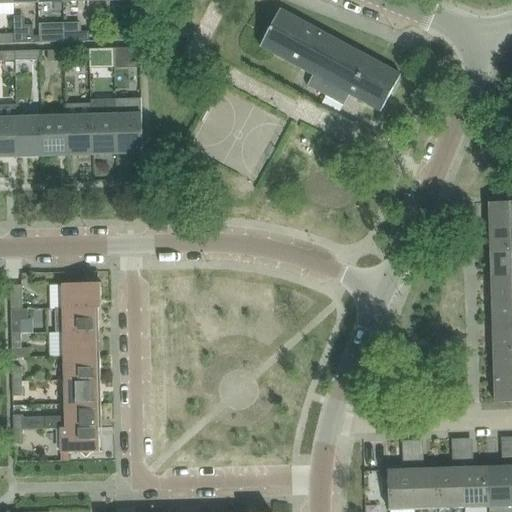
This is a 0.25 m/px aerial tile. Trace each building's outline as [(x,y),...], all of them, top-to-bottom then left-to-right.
[(281,11),(261,48),(314,76),(308,87),(345,107),(345,106),(341,104),(347,94),(382,113),(402,76),(281,11)] [(24,16),(15,16),(15,34),(16,44),(33,43),(33,36),(33,26),(25,26),(24,16)] [(130,30),(114,31),(115,40),(130,40),(130,30)] [(115,40),(114,31),(97,31),(97,41),(115,40)] [(65,42),(65,32),(47,33),(47,43),(65,42)] [(82,41),(82,32),(65,32),(65,42),(82,41)] [(0,44),(16,44),(15,34),(0,34),(0,44)] [(131,48),(115,49),(115,58),(131,57),(131,48)] [(98,49),(90,49),(91,68),(99,68),(98,49)] [(66,59),(65,50),(48,51),(48,60),(66,59)] [(82,50),(65,50),(66,59),(82,59),(82,50)] [(0,61),(16,61),(16,51),(0,51),(0,61)] [(31,51),(16,51),(16,61),(32,60),(31,51)] [(143,154),(142,98),(140,98),(140,100),(117,101),(117,99),(116,99),(116,103),(116,114),(117,114),(118,154),(143,154)] [(116,103),(92,104),(93,155),(118,154),(117,114),(116,114),(116,103)] [(68,156),(93,155),(92,104),(66,104),(67,116),(68,156)] [(44,157),(42,116),(18,117),(19,157),(44,157)] [(68,156),(67,116),(42,116),(44,157),(68,156)] [(0,158),(19,157),(18,117),(0,117),(0,158)] [(511,226),(511,201),(489,202),(490,228),(511,226)] [(511,252),(511,226),(490,228),(491,253),(511,252)] [(511,276),(511,252),(491,253),(491,277),(511,276)] [(492,302),(511,301),(511,276),(491,277),(492,302)] [(102,308),(101,285),(103,285),(103,283),(63,284),(63,309),(99,308),(102,308)] [(23,310),(23,286),(11,286),(12,310),(23,310)] [(511,325),(511,301),(492,302),(493,326),(511,325)] [(100,332),(99,308),(63,309),(56,309),(56,333),(64,333),(100,332)] [(23,310),(12,310),(12,334),(22,334),(21,319),(29,319),(28,310),(23,310)] [(511,350),(511,325),(493,326),(494,351),(511,350)] [(100,356),(100,332),(64,333),(65,357),(100,356)] [(22,348),(22,334),(12,334),(12,348),(22,348)] [(511,376),(511,350),(494,351),(495,377),(511,376)] [(101,380),(100,356),(65,357),(65,381),(101,380)] [(22,367),(13,368),(13,382),(23,382),(22,367)] [(495,403),(511,401),(511,376),(495,377),(495,403)] [(102,404),(101,380),(65,381),(66,405),(102,404)] [(23,396),(23,382),(13,382),(14,396),(23,396)] [(102,428),(102,404),(66,405),(66,416),(46,416),(46,428),(61,428),(61,429),(102,428)] [(24,415),(14,416),(14,430),(24,430),(24,415)] [(100,451),(100,429),(102,429),(102,428),(61,429),(62,452),(61,452),(61,454),(82,453),(87,458),(91,453),(103,453),(103,451),(100,451)] [(24,444),(24,430),(14,430),(15,444),(24,444)] [(502,451),(511,450),(511,436),(502,436),(502,451)] [(453,450),(472,449),(471,437),(452,438),(453,450)] [(511,506),(511,459),(504,460),(504,466),(488,467),(489,507),(511,506)] [(489,507),(488,467),(473,467),(473,460),(463,461),(464,508),(489,507)] [(464,508),(463,461),(454,461),(454,468),(438,468),(439,509),(464,508)] [(415,509),(414,462),(405,462),(405,469),(389,469),(390,510),(415,509)] [(439,509),(438,468),(423,469),(423,462),(414,462),(415,509),(439,509)]
